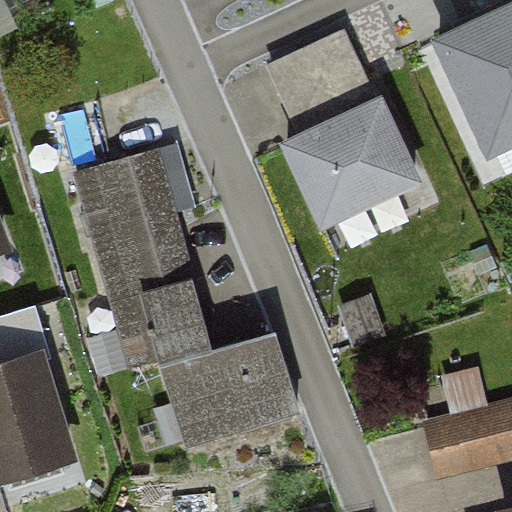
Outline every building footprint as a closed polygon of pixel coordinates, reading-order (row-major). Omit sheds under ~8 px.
[(486,22),(440,42),(490,153),(511,143),(511,0),(510,0),(482,12),(486,22)] [(386,93),(280,140),(321,232),(427,184),(386,93)] [(178,153),(89,179),(146,376),(182,365),(210,460),(322,427),(297,341),(238,358),(178,153)] [(0,186),(0,268),(26,260),(0,186)] [(59,353),(0,373),(0,448),(15,492),(97,464),(59,353)] [(511,511),(511,405),(434,427),(450,485),(511,468),(511,511)]
